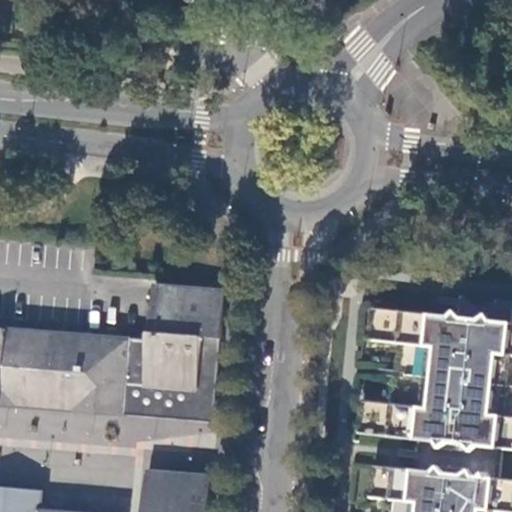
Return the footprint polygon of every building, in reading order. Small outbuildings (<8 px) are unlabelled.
[(227,289),(156,282),(155,332),(152,333),(151,341),(0,328),(0,385),(14,387),(128,396),(129,383),(201,389),(206,336),(225,337),(227,289)] [(506,320),(508,305),(488,303),(487,317),(506,320)] [(511,511),(511,480),(501,479),(504,449),(511,450),(511,324),(375,310),(372,342),(403,345),(398,407),(365,403),(362,434),(423,441),(420,470),(376,465),(372,498),(390,500),(388,511),(511,511)] [(0,405),(219,423),(223,372),(226,337),(225,337),(206,336),(201,389),(129,383),(128,396),(14,387),(0,385),(0,405)] [(210,511),(213,473),(196,472),(149,469),(148,481),(145,511),(210,511)] [(0,511),(78,511),(43,509),(44,501),(17,499),(0,497),(0,511)]
